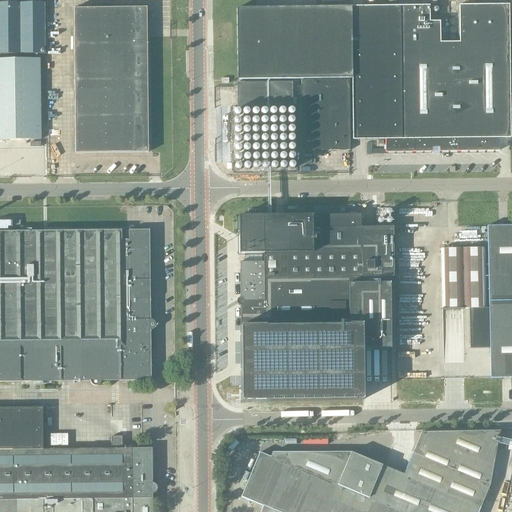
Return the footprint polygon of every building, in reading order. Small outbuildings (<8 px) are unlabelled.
[(0,54),(21,54),(20,4),(0,3),(0,54)] [(45,3),(20,4),(21,54),(45,54),(45,3)] [(400,7),(400,58),(401,153),(413,153),(499,152),(499,139),(510,138),(508,6),(459,6),(459,43),(440,43),(440,6),(400,7)] [(350,80),(353,80),(352,59),(352,7),(238,8),(238,81),(302,80),(350,80)] [(352,7),(352,59),(374,59),(374,7),(352,7)] [(374,59),(400,58),(400,7),(374,7),(374,59)] [(74,58),(75,153),(148,153),(147,8),(74,8),(74,58)] [(352,59),(353,80),(353,140),(386,140),(386,153),(401,153),(400,58),(374,59),(352,59)] [(40,59),(0,59),(0,140),(40,140),(40,59)] [(350,80),(302,80),(302,150),(351,150),(350,80)] [(293,108),(292,82),(238,82),(238,108),(293,108)] [(264,217),(237,217),(238,255),(263,255),(263,262),(240,262),(240,263),(240,271),(240,299),(239,299),(237,299),(237,301),(238,305),(239,306),(240,306),(241,339),(241,367),(241,402),(363,400),(362,350),(391,349),(390,278),(393,278),(392,229),(390,229),(382,229),(361,229),(361,217),(347,217),(347,216),(264,217)] [(511,226),(498,227),(487,227),(489,309),(485,309),(469,309),(470,349),(490,349),(491,379),(511,378),(511,226)] [(0,382),(91,382),(91,384),(92,385),(93,386),(97,386),(98,386),(100,385),(101,383),(101,381),(151,381),(150,331),(152,331),(154,330),(155,329),(155,325),(155,323),(154,322),(152,321),(150,321),(149,231),(0,232),(0,382)] [(484,248),(440,249),(441,310),(469,309),(485,309),(484,248)] [(0,511),(153,511),(153,493),(155,493),(156,492),(157,491),(157,487),(157,486),(156,484),(154,483),(153,483),(152,448),(122,448),(122,437),(111,437),(111,449),(42,449),(42,408),(0,408),(0,511)] [(478,511),(489,486),(500,433),(438,434),(422,434),(416,448),(405,476),(397,473),(395,472),(382,466),(352,454),(273,453),(271,458),(260,454),(242,498),(263,507),(261,511),(478,511)] [(50,435),(50,447),(68,446),(68,434),(50,435)]
